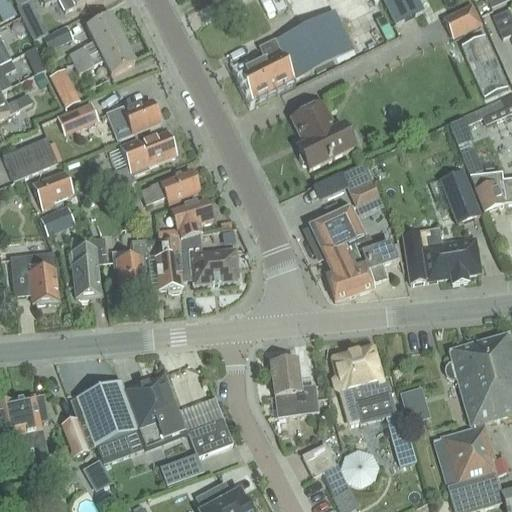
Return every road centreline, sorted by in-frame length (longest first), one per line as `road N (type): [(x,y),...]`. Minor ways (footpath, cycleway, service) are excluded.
road 1 (tertiary): [(286,327),(276,248),(152,0)]
road 2 (tertiary): [(0,353),(231,332)]
road 3 (tertiary): [(286,327),(511,303)]
road 4 (residential): [(294,511),(237,404),(231,332)]
